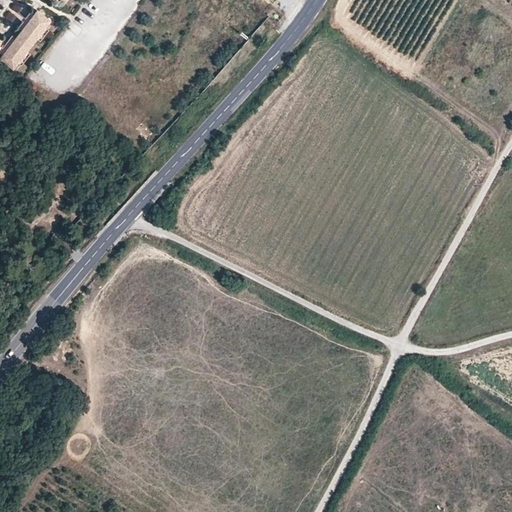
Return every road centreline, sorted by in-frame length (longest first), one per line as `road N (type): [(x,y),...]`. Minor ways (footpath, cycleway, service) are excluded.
road 1 (unclassified): [(400,348),(124,218)]
road 2 (secondary): [(124,218),(317,0)]
road 3 (track): [(400,348),(511,142)]
road 4 (secondary): [(0,359),(124,218)]
road 5 (track): [(319,511),(400,348)]
